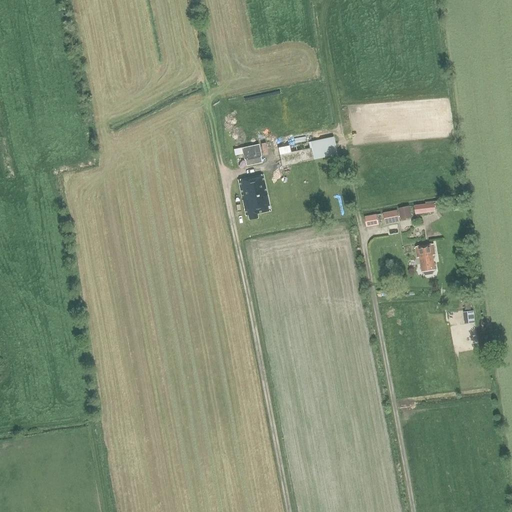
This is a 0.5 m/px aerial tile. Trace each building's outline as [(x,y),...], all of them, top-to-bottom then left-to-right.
[(334,137),(278,149),(282,167),(337,155),(334,137)] [(245,153),(247,165),(264,162),(261,143),(235,147),(236,154),(245,153)] [(256,214),(270,211),(263,176),(238,181),(245,215),(248,215),(249,220),(257,218),(256,214)] [(414,206),(415,214),(435,211),(434,201),(425,203),(425,204),(414,206)] [(409,206),(398,209),(400,217),(411,215),(409,206)] [(385,224),(399,222),(397,210),(383,213),(385,224)] [(366,215),(368,226),(381,224),(380,213),(366,215)] [(432,256),(435,255),(433,245),(415,248),(417,259),(419,258),(422,272),(425,276),(433,274),(434,270),(435,270),(432,256)] [(467,318),(475,317),(474,310),(466,311),(467,318)]
